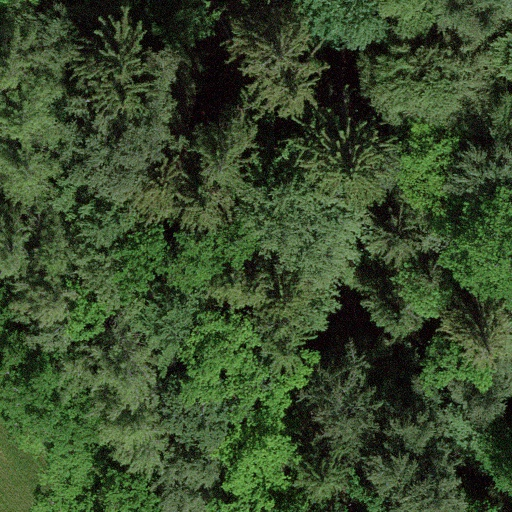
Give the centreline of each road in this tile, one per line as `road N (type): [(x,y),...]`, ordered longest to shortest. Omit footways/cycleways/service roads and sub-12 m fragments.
road 1 (track): [(449,511),(408,474),(331,221),(237,0)]
road 2 (track): [(331,221),(456,0)]
